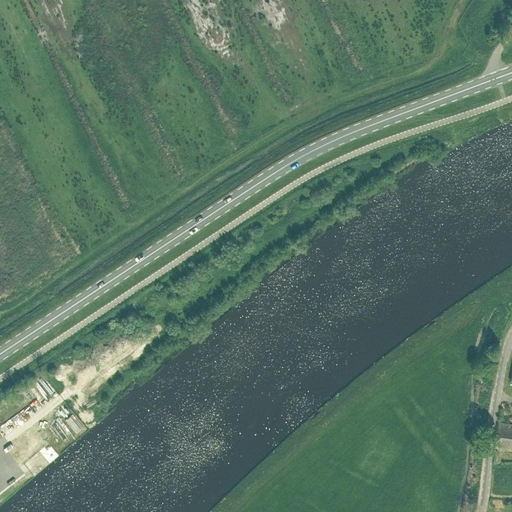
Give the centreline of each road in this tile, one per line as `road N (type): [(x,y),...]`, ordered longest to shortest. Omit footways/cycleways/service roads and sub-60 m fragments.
road 1 (track): [(493,64),(446,36),(425,68),(288,121),(0,314)]
road 2 (primary): [(0,353),(308,151),(511,72)]
road 3 (unclassified): [(481,511),(511,331)]
